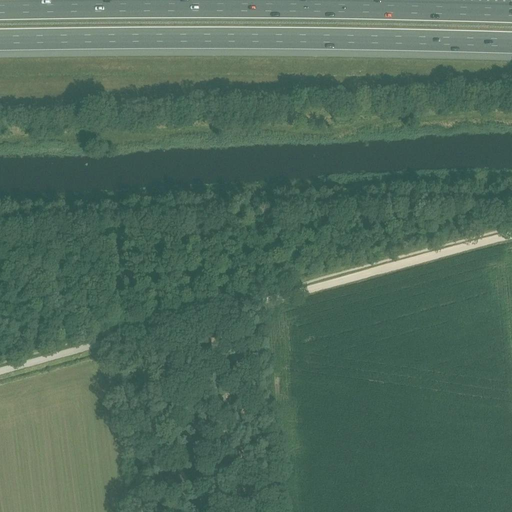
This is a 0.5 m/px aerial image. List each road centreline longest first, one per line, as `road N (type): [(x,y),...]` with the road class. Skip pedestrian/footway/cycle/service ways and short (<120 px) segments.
road 1 (motorway): [(0,40),(511,43)]
road 2 (motorway): [(511,11),(64,8)]
road 3 (unclassified): [(297,292),(0,372)]
road 4 (track): [(511,234),(297,292)]
road 5 (track): [(207,316),(190,443),(199,511)]
